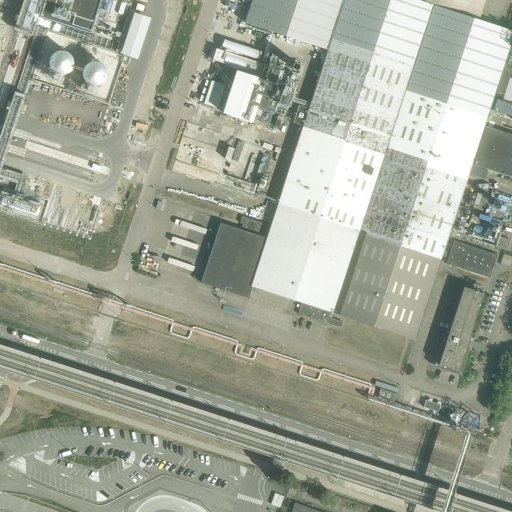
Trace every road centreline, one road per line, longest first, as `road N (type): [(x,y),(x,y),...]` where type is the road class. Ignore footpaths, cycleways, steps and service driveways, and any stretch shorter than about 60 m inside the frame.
road 1 (secondary): [(10,337),(486,492)]
road 2 (unknown): [(414,384),(449,277),(461,272),(482,280)]
